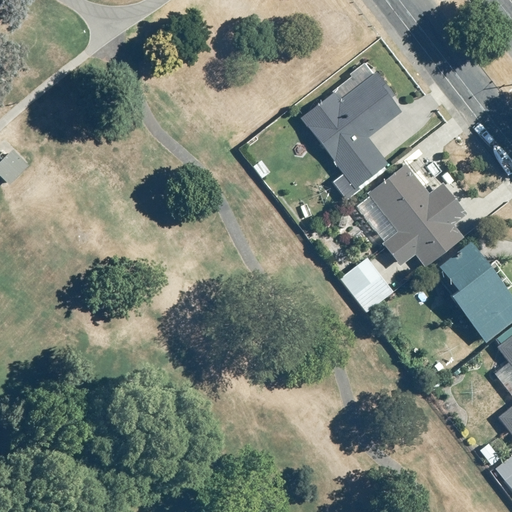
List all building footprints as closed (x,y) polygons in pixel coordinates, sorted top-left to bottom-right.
[(300,120),(353,189),(384,166),(363,139),(398,113),(370,76),(337,101),(333,95),(300,120)] [(26,165),(9,150),(0,160),(0,178),(8,185),(26,165)] [(411,256),(421,269),(460,239),(450,227),(463,216),(439,185),(426,196),(402,165),(363,195),(393,234),(379,245),(397,267),(411,256)] [(452,295),(444,301),(482,347),(511,322),(511,301),(464,243),(431,270),(452,295)] [(390,289),(363,255),(335,278),(362,312),(390,289)] [(492,416),(511,441),(511,336),(495,349),(506,363),(492,375),(511,401),(492,416)] [(497,457),(485,441),(474,448),(486,464),(497,457)] [(511,450),(489,468),(511,497),(511,450)]
